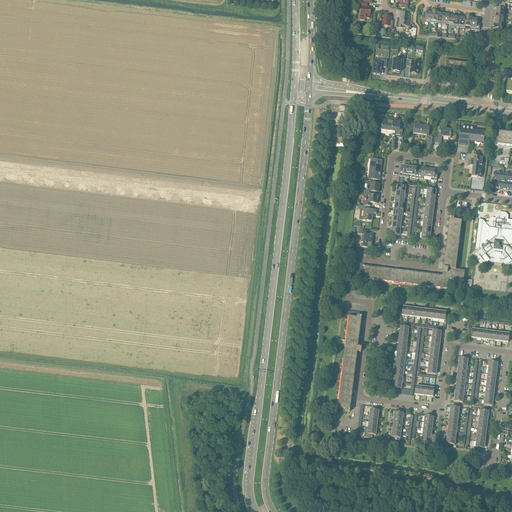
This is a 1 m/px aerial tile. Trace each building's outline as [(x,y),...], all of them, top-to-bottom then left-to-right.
[(358,2),(358,7),(361,7),(359,21),(365,21),(365,19),(369,20),(371,8),(366,7),(367,4),(367,3),(364,3),(363,3),(363,2),(358,2)] [(504,14),(505,5),(500,4),(499,8),(497,8),(497,6),(494,5),(494,8),(495,8),(495,11),(493,11),(493,13),(504,14)] [(449,16),(449,15),(438,14),(438,13),(426,11),(425,16),(422,16),(421,22),(425,23),(425,21),(428,22),(428,23),(436,24),(445,25),(445,26),(447,26),(447,25),(450,26),(450,28),(453,28),(453,29),(455,29),(455,27),(462,28),(462,30),(464,31),(464,29),(465,27),(470,28),(470,30),(479,31),(480,24),(477,23),(477,19),(465,17),(465,18),(449,16)] [(395,22),(394,27),(398,28),(398,26),(403,26),(408,27),(409,15),(400,14),(399,20),(395,20),(395,22)] [(377,20),(377,25),(379,26),(381,26),(390,27),(389,30),(394,30),(394,27),(395,22),(391,22),(391,17),(382,16),(380,16),(379,20),(377,20)] [(393,60),(392,72),(396,72),(396,73),(399,73),(399,72),(399,73),(400,69),(403,69),(404,58),(399,57),(399,60),(393,60)] [(373,70),(372,75),(376,75),(380,75),(380,72),(381,69),(381,67),(386,68),(387,61),(374,59),(373,67),(373,70)] [(406,60),(406,66),(410,67),(410,74),(417,75),(419,64),(412,63),(412,61),(406,60)] [(468,77),(469,64),(444,61),(443,74),(468,77)] [(401,138),(402,130),(399,130),(400,122),(382,120),(381,130),(395,132),(394,137),(401,138)] [(410,123),(408,134),(412,135),(413,135),(426,136),(425,143),(431,144),(433,135),(428,134),(429,128),(428,128),(428,126),(426,125),(422,125),(414,124),(410,123)] [(450,139),(451,130),(443,129),(443,128),(440,127),(439,134),(435,134),(434,144),(441,145),(441,138),(450,139)] [(470,131),(470,128),(462,127),(462,130),(460,130),(460,131),(459,131),(458,135),(460,136),(459,139),(460,139),(459,145),(468,146),(468,142),(481,143),(483,133),(470,131)] [(511,134),(496,132),(494,147),(495,147),(510,149),(510,147),(511,147),(511,134)] [(481,178),(483,158),(473,157),(473,161),(469,160),(468,166),(473,167),(472,176),(471,176),(471,177),(481,178)] [(379,180),(382,161),(371,159),(369,177),(373,178),(373,179),(379,180)] [(409,175),(410,167),(403,166),(403,168),(400,168),(399,177),(405,177),(405,175),(409,175)] [(417,179),(419,170),(416,170),(416,167),(410,167),(409,175),(412,176),(412,178),(417,179)] [(427,178),(428,169),(422,168),(422,171),(419,170),(417,179),(423,180),(423,177),(427,178)] [(428,169),(427,178),(431,178),(431,181),(436,181),(437,173),(434,172),(435,170),(428,169)] [(503,174),(504,169),(502,169),(501,174),(494,173),(493,179),(492,183),(492,189),(511,191),(511,171),(510,175),(503,174)] [(378,193),(379,185),(368,184),(367,190),(365,190),(364,196),(366,196),(365,202),(363,202),(363,205),(370,206),(371,203),(377,204),(378,196),(372,196),(372,192),(378,193)] [(358,209),(358,210),(361,210),(363,211),(362,221),(372,222),(373,214),(376,215),(376,211),(370,210),(370,207),(361,206),(359,206),(358,209)] [(477,234),(511,238),(511,222),(511,221),(508,220),(508,217),(505,213),(499,212),(495,215),(495,219),(491,218),(489,220),(488,222),(486,222),(485,223),(483,220),(479,220),(477,234)] [(442,277),(448,278),(463,280),(465,271),(455,270),(461,222),(453,221),(454,218),(449,218),(449,220),(447,219),(446,221),(450,222),(449,227),(446,226),(445,228),(449,229),(448,234),(445,233),(445,235),(448,236),(448,241),(444,240),(444,242),(447,243),(447,248),(443,247),(443,249),(447,250),(446,254),(442,254),(442,256),(446,257),(445,261),(441,261),(441,263),(445,263),(444,269),(443,268),(442,273),(442,277)] [(371,249),(372,236),(367,235),(367,231),(358,230),(357,235),(362,235),(360,247),(362,248),(371,249)] [(511,238),(477,234),(475,249),(479,249),(480,250),(473,256),(482,267),(489,261),(490,263),(502,264),(503,263),(509,270),(511,267),(511,238)] [(448,278),(442,277),(436,277),(436,273),(434,273),(434,276),(429,276),(429,272),(427,272),(427,276),(422,275),(422,271),(421,271),(420,275),(415,274),(415,270),(413,270),(413,274),(408,273),(408,270),(406,269),(406,273),(401,272),(401,269),(399,268),(399,272),(394,271),(394,268),(392,268),(392,271),(387,270),(388,267),(385,267),(385,270),(380,270),(380,266),(378,266),(378,269),(373,269),(373,265),(371,265),(370,268),(366,268),(366,264),(359,263),(358,272),(364,273),(363,279),(447,289),(448,278)] [(338,339),(337,344),(341,344),(345,345),(343,360),(354,362),(356,362),(356,360),(355,359),(356,353),(359,353),(360,353),(361,349),(359,348),(356,348),(357,344),(357,342),(358,342),(359,340),(357,339),(358,335),(359,335),(359,333),(358,332),(359,328),(360,328),(360,326),(359,325),(359,321),(363,321),(364,313),(345,311),(344,317),(347,317),(348,318),(346,338),(346,340),(342,340),(338,339)] [(343,360),(337,409),(345,409),(344,412),(346,412),(349,412),(350,410),(350,408),(349,408),(349,403),(351,404),(351,401),(350,401),(350,396),(352,397),(352,394),(350,394),(351,390),(352,390),(353,387),(351,387),(352,383),(353,383),(353,380),(352,380),(353,376),(354,376),(354,374),(353,373),(354,369),(355,369),(355,367),(354,366),(354,362),(343,360)] [(368,409),(368,412),(370,412),(369,416),(378,417),(379,411),(376,410),(376,408),(369,407),(368,409)] [(376,435),(376,429),(368,428),(367,434),(365,434),(364,438),(372,439),(373,435),(376,435)]
